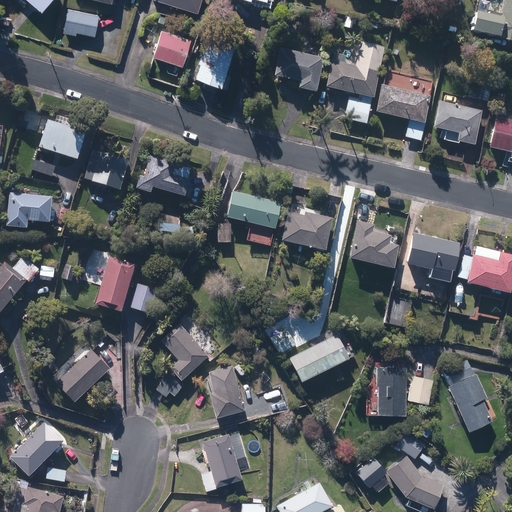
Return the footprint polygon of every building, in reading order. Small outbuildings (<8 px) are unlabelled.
[(53,0),(27,0),(44,13),(53,0)] [(156,0),(198,13),(202,0),(156,0)] [(468,16),(463,35),(511,46),(511,0),(499,0),(494,22),(468,16)] [(100,13),(68,8),(65,29),(78,32),(78,29),(96,32),(100,13)] [(164,28),(155,53),(184,63),(193,37),(164,28)] [(332,59),(325,88),(375,100),(387,47),(364,41),(358,66),(332,59)] [(223,89),(235,51),(209,43),(197,80),(223,89)] [(278,50),(273,77),(299,81),(298,88),(316,91),(322,58),(278,50)] [(382,84),(375,112),(424,123),(430,95),(382,84)] [(345,100),(340,121),(362,126),(367,104),(345,100)] [(483,111),(442,101),(434,128),(459,134),(457,141),(474,145),(483,111)] [(24,106),(21,121),(36,125),(40,110),(24,106)] [(511,120),(498,117),(490,148),(511,152),(511,120)] [(50,118),(42,144),(79,155),(87,129),(50,118)] [(95,177),(122,185),(130,158),(103,150),(95,177)] [(142,173),(139,184),(153,188),(154,183),(187,192),(191,176),(174,171),(178,160),(152,152),(145,174),(142,173)] [(57,163),(36,157),(33,170),(53,176),(57,163)] [(236,188),(229,213),(277,226),(284,201),(236,188)] [(54,193),(12,190),(10,223),(29,224),(29,217),(53,218),(54,193)] [(291,210),(284,237),(327,247),(334,217),(307,210),(306,213),(291,210)] [(360,219),(352,255),(395,265),(400,243),(390,241),(392,234),(374,230),(375,223),(360,219)] [(416,231),(409,260),(434,266),(435,263),(455,268),(461,242),(416,231)] [(98,299),(124,307),(137,262),(93,250),(85,279),(103,284),(98,299)] [(475,253),(469,279),(511,289),(511,285),(511,252),(501,250),(499,259),(475,253)] [(0,268),(0,311),(29,276),(30,277),(39,266),(25,255),(15,266),(7,259),(0,268)] [(159,287),(139,281),(132,304),(152,310),(159,287)] [(209,354),(181,322),(163,337),(181,357),(173,364),(183,376),(209,354)] [(273,337),(282,352),(297,343),(288,328),(273,337)] [(291,356),(303,379),(351,355),(339,332),(291,356)] [(59,379),(77,398),(112,365),(94,346),(59,379)] [(451,383),(449,384),(470,428),(493,418),(483,398),(488,396),(476,372),(475,372),(468,358),(445,369),(451,383)] [(245,408),(234,364),(212,370),(217,389),(213,390),(219,414),(245,408)] [(407,412),(407,366),(378,366),(378,383),(380,383),(380,412),(407,412)] [(434,378),(415,374),(410,397),(429,402),(434,378)] [(13,453),(32,472),(66,437),(47,419),(13,453)] [(407,430),(397,444),(416,457),(426,443),(407,430)] [(230,431),(204,439),(217,484),(243,477),(230,431)] [(445,483),(423,473),(407,453),(387,469),(407,494),(435,506),(445,483)] [(278,503),(282,511),(317,511),(334,503),(322,480),(278,503)] [(65,493),(29,485),(25,501),(29,502),(26,511),(52,511),(54,508),(61,510),(65,493)] [(244,502),(243,511),(266,511),(266,503),(244,502)] [(325,511),(347,511),(342,503),(325,511)]
